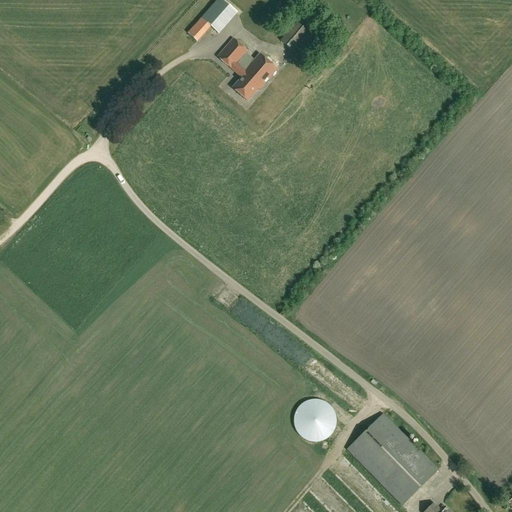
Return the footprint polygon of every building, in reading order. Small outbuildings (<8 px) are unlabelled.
[(231,3),(212,24),(224,34),(243,14),(231,3)] [(208,20),(193,35),(201,44),(217,29),(208,20)] [(309,34),(297,23),(281,41),(293,52),(309,34)] [(314,38),(319,42),(323,38),(318,34),(314,38)] [(245,72),(238,65),(249,53),(234,40),(218,58),(242,79),(232,89),(248,103),(258,90),(260,91),(278,71),(260,55),(245,72)] [(295,427),(296,431),(298,434),(301,437),(305,440),(308,442),(312,443),(316,443),(322,443),(325,441),(330,438),(333,435),(334,433),(336,429),(337,425),(337,421),(337,417),(335,412),(333,408),(330,405),(328,404),(324,402),(319,400),(314,400),(312,400),(307,402),(303,404),(300,407),(297,411),(296,414),(294,419),(294,423),(295,427)] [(403,507),(439,471),(384,415),(347,450),(403,507)] [(372,506),(371,507),(375,511),(392,511),(391,510),(395,505),(343,460),(332,472),(372,506)] [(451,511),(449,510),(446,511),(442,511),(433,503),(424,511),(451,511)]
